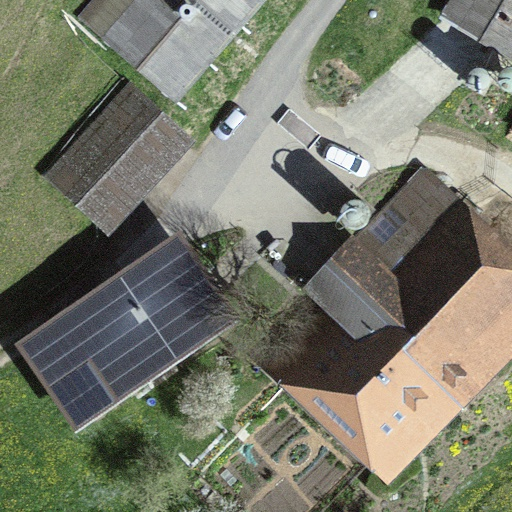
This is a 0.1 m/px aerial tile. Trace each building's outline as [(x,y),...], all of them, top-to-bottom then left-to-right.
[(90,0),(76,17),(173,100),(258,0),(90,0)] [(511,0),(445,0),(439,10),(511,53),(511,0)] [(50,174),(102,222),(184,134),(132,86),(50,174)] [(367,238),(365,235),(323,279),(355,310),(297,371),(382,451),(511,313),(511,256),(427,175),(367,238)] [(37,361),(76,417),(226,313),(188,257),(37,361)]
